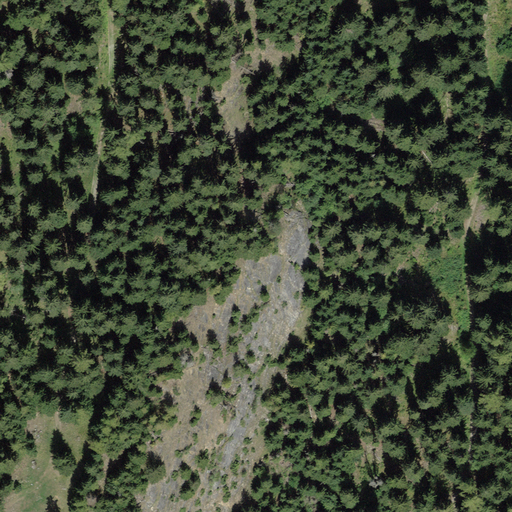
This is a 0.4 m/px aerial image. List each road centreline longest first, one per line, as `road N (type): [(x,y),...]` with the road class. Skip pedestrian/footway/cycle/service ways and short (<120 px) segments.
road 1 (track): [(459,511),(477,368),(467,245),(486,165),(481,7),(488,0)]
road 2 (track): [(51,473),(59,332),(96,185),(108,0)]
